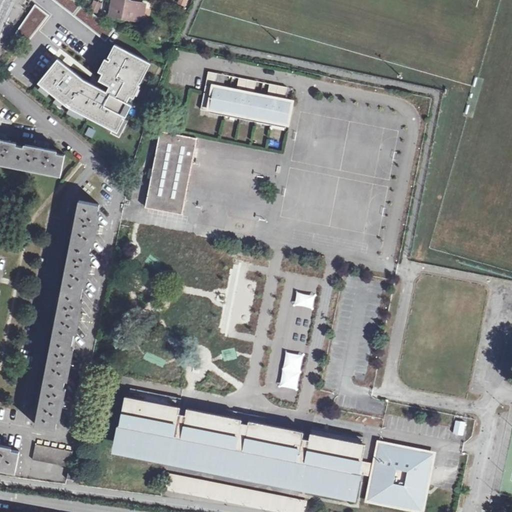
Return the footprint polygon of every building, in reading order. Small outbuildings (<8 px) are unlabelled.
[(74,0),(51,0),(105,44),(117,30),(108,26),(74,0)] [(112,0),(109,15),(141,23),(146,5),(126,0),(112,0)] [(35,5),(15,34),(27,44),(49,17),(35,5)] [(57,60),(37,84),(66,108),(111,132),(129,98),(128,98),(146,64),(117,47),(98,82),(108,88),(105,93),(83,81),(57,60)] [(200,110),(285,126),(290,103),(284,101),(287,88),(269,84),(266,98),(253,95),(256,82),(239,78),(235,92),(214,88),(217,74),(207,72),(203,93),(200,110)] [(196,139),(161,132),(146,206),(182,213),(196,139)] [(0,162),(56,174),(59,154),(44,151),(44,149),(40,148),(41,146),(32,144),(31,146),(29,146),(28,148),(3,142),(3,140),(0,139),(0,138),(0,162)] [(92,221),(95,205),(74,201),(56,298),(41,382),(33,425),(53,429),(57,411),(58,411),(59,408),(61,408),(62,402),(62,400),(60,400),(61,397),(59,397),(64,371),(66,371),(66,368),(68,368),(69,360),(68,360),(68,357),(67,356),(73,324),(75,325),(75,322),(76,322),(78,313),(77,313),(77,310),(75,310),(82,276),(83,276),(84,274),(86,274),(87,266),(86,266),(86,263),(84,262),(89,235),(91,235),(92,233),(93,233),(95,225),(93,225),(94,222),(92,221)] [(315,387),(318,352),(300,350),(297,386),(315,387)] [(351,499),(356,475),(359,462),(362,445),(315,435),(314,442),(310,441),(306,440),(307,434),(253,422),(252,425),(249,424),(246,423),(246,421),(191,409),(189,416),(186,415),(184,415),(185,408),(129,396),(122,424),(120,439),(118,450),(169,461),(170,456),(173,445),(176,445),(180,446),(188,450),(198,455),(210,460),(215,462),(224,464),(231,466),(242,468),(255,469),(262,470),(272,471),(282,471),(287,470),(294,469),(299,470),(304,471),(302,482),(300,488),(351,499)] [(464,424),(455,422),(454,428),(453,435),(462,437),(464,424)] [(379,444),(375,465),(372,478),(368,502),(418,511),(421,511),(427,485),(433,455),(379,444)] [(0,468),(14,471),(18,451),(0,448),(1,446),(0,445),(0,468)] [(67,464),(70,451),(50,447),(34,445),(31,460),(67,466),(67,465),(67,464)] [(170,456),(169,461),(300,488),(302,482),(304,471),(299,470),(294,469),(287,470),(282,471),(272,471),(262,470),(255,469),(242,468),(231,466),(224,464),(215,462),(210,460),(198,455),(188,450),(180,446),(176,445),(173,445),(170,456)] [(372,478),(375,465),(359,462),(356,475),(372,478)] [(78,468),(67,465),(67,466),(64,480),(75,482),(78,468)] [(163,490),(271,511),(272,511),(298,511),(301,503),(286,500),(274,497),(165,476),(163,490)]
